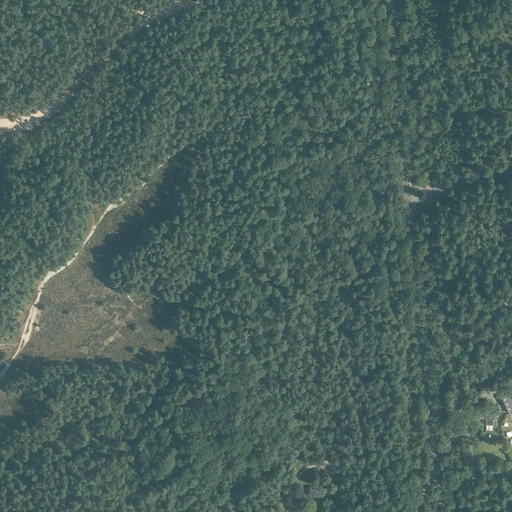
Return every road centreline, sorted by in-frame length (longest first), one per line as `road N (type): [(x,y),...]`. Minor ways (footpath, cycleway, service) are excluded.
road 1 (track): [(242,119),(219,118),(104,213),(43,282),(27,338),(0,374)]
road 2 (track): [(358,369),(340,290),(245,257),(231,170),(242,119)]
road 3 (secondary): [(443,511),(408,196)]
road 4 (secondary): [(408,196),(391,0)]
road 5 (track): [(0,127),(42,116),(154,16)]
road 6 (track): [(312,0),(310,69),(281,103),(242,119)]
road 7 (track): [(86,76),(93,228)]
road 8 (track): [(358,369),(373,492)]
